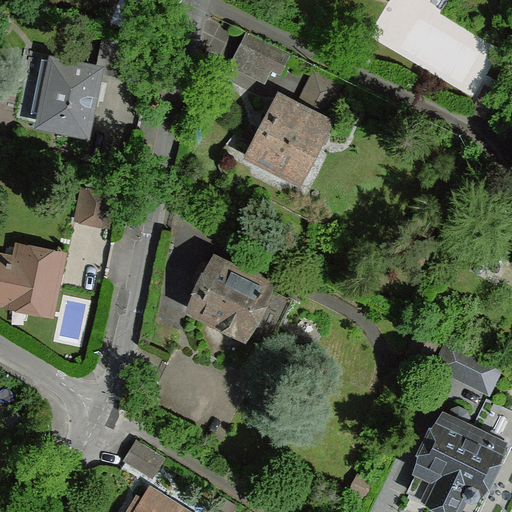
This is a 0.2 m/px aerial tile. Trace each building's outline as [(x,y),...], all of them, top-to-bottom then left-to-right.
[(248,38),(235,64),(265,80),(271,66),(280,71),(288,59),(248,38)] [(143,50),(106,42),(102,61),(111,63),(109,73),(137,78),(143,50)] [(49,85),(43,124),(86,132),(99,70),(43,59),(38,82),(49,85)] [(332,103),(344,80),(319,67),(307,90),(332,103)] [(486,89),(476,111),(499,122),(511,95),(511,92),(502,87),(498,95),(486,89)] [(282,104),(258,153),(278,163),(276,169),(294,178),(322,126),(282,104)] [(113,196),(84,190),(78,220),(107,226),(113,196)] [(438,218),(426,212),(417,229),(430,235),(438,218)] [(0,259),(0,300),(50,311),(61,257),(22,249),(19,262),(0,259)] [(293,300),(220,265),(197,309),(272,344),(293,300)] [(428,363),(440,336),(422,327),(410,354),(428,363)] [(490,393),(503,367),(451,341),(439,366),(490,393)] [(473,500),(463,495),(456,510),(455,511),(501,511),(503,509),(508,511),(511,511),(511,410),(488,399),(473,431),(506,446),(483,492),(478,489),(473,500)] [(473,431),(447,418),(421,473),(433,479),(425,495),(456,510),(463,495),(468,485),(478,489),(483,492),(506,446),(473,431)] [(154,476),(165,458),(139,442),(128,459),(154,476)] [(413,489),(425,495),(433,479),(421,473),(413,489)] [(478,489),(468,485),(463,495),(473,500),(478,489)] [(186,511),(151,490),(143,502),(137,499),(129,511),(186,511)]
